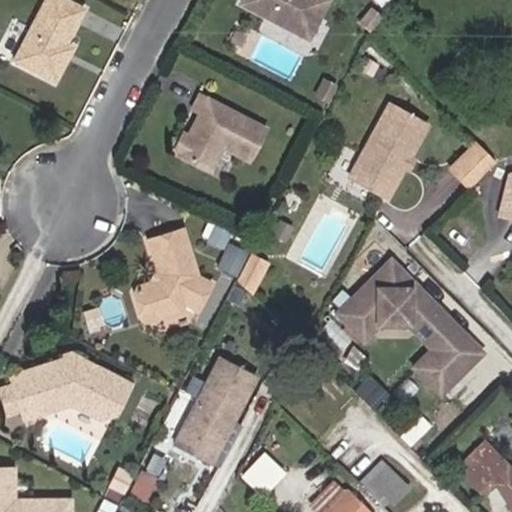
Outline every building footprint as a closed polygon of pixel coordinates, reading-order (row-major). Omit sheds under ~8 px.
[(59,55),(66,42),(83,8),(69,0),(68,0),(44,0),(14,59),(55,80),(66,58),(59,55)] [(242,0),(242,2),(241,4),(307,39),(327,2),(328,0),(327,0),(242,0)] [(72,45),(66,42),(59,55),(66,58),(72,45)] [(184,134),(174,154),(206,170),(219,144),(246,157),(262,126),(195,92),(188,109),(198,113),(193,125),(188,127),(184,134)] [(404,164),(409,155),(426,124),(389,104),(351,176),(387,195),(404,164)] [(174,154),(184,134),(177,130),(167,150),(174,154)] [(468,189),(495,162),(475,142),(449,169),(468,189)] [(404,164),(408,166),(413,157),(409,155),(404,164)] [(511,173),(511,174),(501,215),(511,217),(511,173)] [(181,228),(145,238),(154,271),(159,274),(155,281),(151,279),(134,285),(130,291),(137,319),(144,323),(175,314),(179,305),(194,312),(208,281),(196,275),(181,228)] [(237,276),(249,288),(264,260),(250,251),(237,276)] [(368,288),(394,315),(400,315),(426,341),(446,321),(401,274),(386,270),(368,288)] [(394,315),(368,288),(341,314),(362,335),(385,313),(394,315)] [(446,321),(426,341),(435,351),(446,340),(470,364),(479,355),(446,321)] [(435,351),(419,367),(452,400),(479,373),(470,364),(446,340),(435,351)] [(80,368),(82,363),(67,356),(59,358),(56,362),(6,375),(8,383),(15,409),(17,417),(64,405),(98,420),(113,416),(127,387),(93,369),(87,371),(80,368)] [(258,375),(221,356),(175,446),(211,465),(258,375)] [(93,369),(82,363),(80,368),(87,371),(93,369)] [(479,373),(452,400),(464,412),(492,386),(479,373)] [(0,402),(3,412),(15,409),(8,383),(0,384),(0,402)] [(423,417),(403,436),(412,446),(432,427),(423,417)] [(460,447),(470,456),(484,443),(474,433),(460,447)] [(470,456),(458,468),(480,491),(488,483),(506,466),(484,443),(470,456)] [(12,464),(0,464),(0,511),(69,511),(69,495),(12,496),(12,464)] [(385,466),(371,481),(389,499),(403,484),(385,466)] [(511,505),(511,472),(506,466),(488,483),(511,507),(511,505)] [(345,487),(320,511),(361,511),(365,508),(345,487)]
